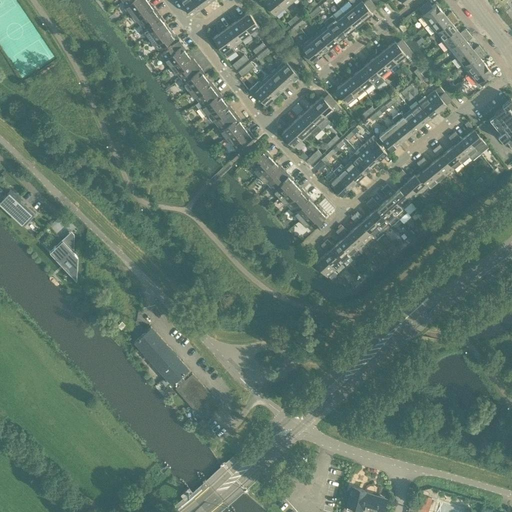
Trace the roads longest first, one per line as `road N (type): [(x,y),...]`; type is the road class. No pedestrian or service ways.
road 1 (residential): [(0,140),(289,419)]
road 2 (secondary): [(511,212),(289,419)]
road 3 (secondary): [(300,427),(511,247)]
road 4 (residential): [(511,75),(344,212)]
road 5 (unclassified): [(511,495),(306,430)]
road 6 (residential): [(266,128),(419,0)]
road 7 (residential): [(266,128),(191,31)]
